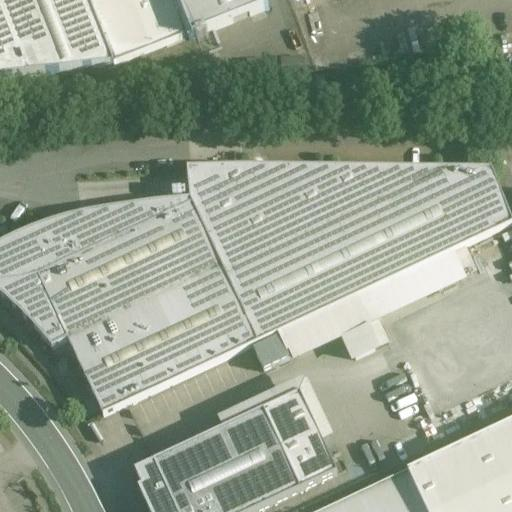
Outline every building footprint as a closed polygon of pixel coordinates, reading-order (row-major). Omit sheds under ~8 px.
[(0,0),(0,84),(115,71),(114,67),(188,38),(173,0),(0,0)] [(173,0),(188,38),(189,42),(269,11),(264,0),(173,0)] [(104,420),(251,352),(284,336),(352,304),(387,288),(416,274),(511,229),(511,226),(491,173),(244,170),(187,172),(191,203),(158,207),(141,209),(124,212),(106,215),(87,218),(58,225),(44,230),(31,235),(18,240),(6,246),(0,249),(0,299),(31,328),(53,353),(69,345),(85,405),(90,416),(98,412),(104,420)] [(387,288),(389,290),(399,312),(391,316),(392,319),(428,302),(416,274),(387,288)] [(380,294),(391,316),(399,312),(389,290),(380,294)] [(284,336),(290,350),(291,353),(344,328),(360,361),(375,354),(352,304),(284,336)] [(290,350),(284,336),(251,352),(257,366),(290,350)] [(220,422),(225,432),(264,414),(300,397),(323,446),(334,441),(306,382),(220,422)] [(323,446),(300,397),(264,414),(301,494),(337,477),(323,446)] [(225,432),(155,465),(175,511),(263,511),(301,494),(264,414),(225,432)] [(511,511),(511,425),(461,450),(408,475),(425,511),(511,511)] [(425,511),(408,475),(329,511),(425,511)]
